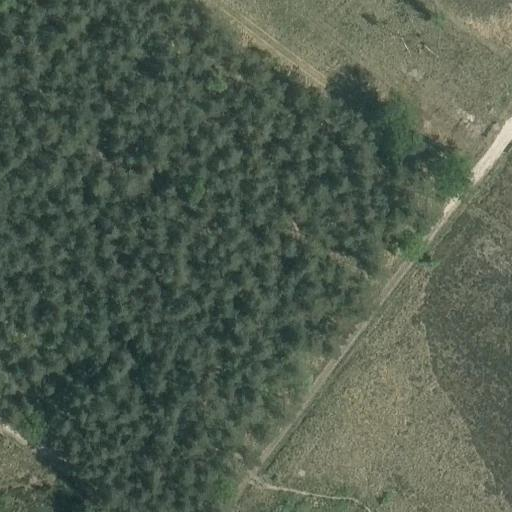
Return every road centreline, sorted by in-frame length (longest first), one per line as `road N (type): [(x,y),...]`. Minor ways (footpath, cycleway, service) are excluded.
road 1 (track): [(511,126),(220,511)]
road 2 (track): [(461,191),(209,0)]
road 3 (track): [(0,420),(121,511)]
